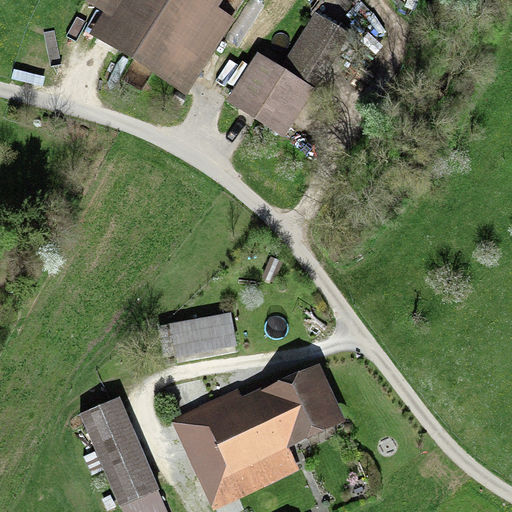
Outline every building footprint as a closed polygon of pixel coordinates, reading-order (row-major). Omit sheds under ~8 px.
[(93,0),(112,12),(97,35),(180,87),(199,58),(187,50),(218,0),(93,0)] [(258,59),(231,101),(282,133),(340,40),(312,23),(281,73),(258,59)] [(229,315),(170,326),(176,356),(235,345),(229,315)] [(312,380),(246,410),(238,393),(177,420),(216,506),(293,469),(286,455),(281,458),(274,444),(330,418),(312,380)] [(118,399),(80,414),(120,507),(157,491),(118,399)]
